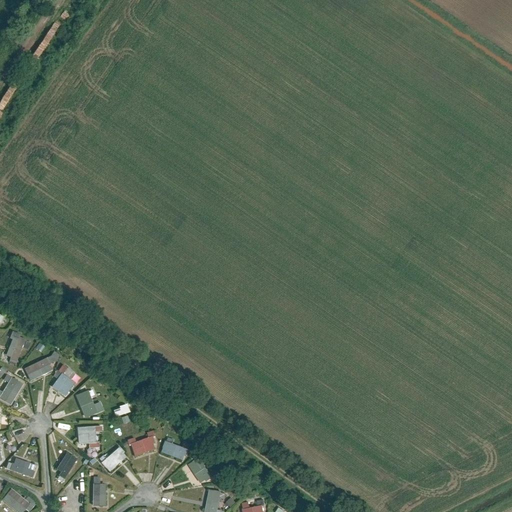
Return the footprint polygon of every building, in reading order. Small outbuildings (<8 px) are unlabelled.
[(26,336),(11,331),(2,357),(17,362),(26,336)] [(48,358),(25,368),(31,381),(54,371),(48,358)] [(65,397),(82,375),(68,365),(52,386),(65,397)] [(0,397),(13,405),(24,384),(7,375),(5,380),(9,382),(4,391),(0,389),(0,397)] [(92,390),(76,396),(84,418),(100,411),(92,390)] [(134,403),(115,408),(117,416),(136,411),(134,403)] [(103,445),(102,423),(75,424),(76,446),(103,445)] [(150,431),(129,440),(136,457),(158,448),(150,431)] [(184,461),(188,449),(168,442),(164,454),(184,461)] [(110,473),(128,457),(118,445),(99,461),(110,473)] [(65,482),(78,459),(68,453),(58,469),(62,471),(58,478),(65,482)] [(214,473),(200,456),(189,465),(203,481),(214,473)] [(31,477),(37,465),(18,457),(15,463),(11,461),(8,467),(31,477)] [(101,475),(92,476),(92,507),(107,506),(107,484),(101,484),(101,475)] [(218,511),(222,489),(205,487),(200,511),(218,511)] [(23,511),(30,505),(13,489),(1,500),(13,511),(23,511)] [(250,502),(242,503),(243,511),(266,511),(263,499),(256,500),(258,507),(251,508),(250,502)]
